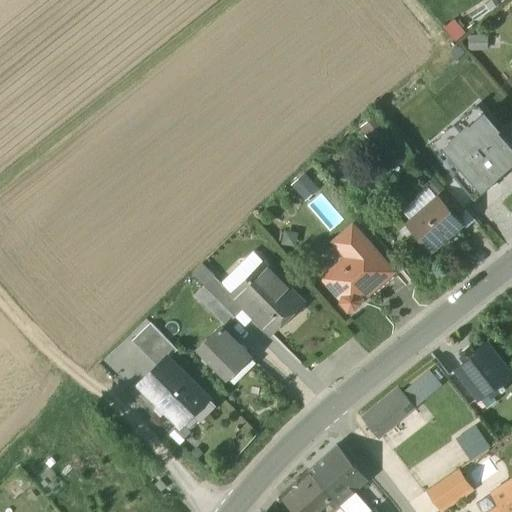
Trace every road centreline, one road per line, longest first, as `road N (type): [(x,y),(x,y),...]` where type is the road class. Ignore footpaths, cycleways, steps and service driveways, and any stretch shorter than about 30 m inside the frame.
road 1 (track): [(226,0),(0,181)]
road 2 (tertiary): [(332,417),(511,268)]
road 3 (track): [(211,511),(102,395)]
road 4 (track): [(0,301),(70,382),(102,395)]
road 5 (tertiary): [(239,511),(332,417)]
road 6 (residential): [(332,417),(406,511)]
